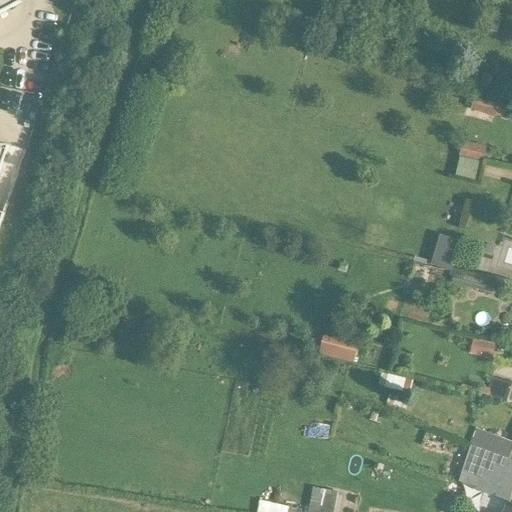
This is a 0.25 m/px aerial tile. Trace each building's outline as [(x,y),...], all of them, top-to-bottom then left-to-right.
[(476,95),(471,110),(495,117),(500,102),(476,95)] [(465,142),(462,155),(484,159),(487,146),(465,142)] [(0,224),(3,214),(0,213),(0,172),(8,147),(0,145),(0,224)] [(439,238),(430,267),(449,272),(458,244),(439,238)] [(496,283),(465,276),(456,273),(453,284),(494,294),(496,283)] [(329,326),(324,344),(354,352),(359,334),(329,326)] [(473,341),(470,355),(492,360),(496,345),(473,341)] [(414,381),(389,375),(386,389),(411,395),(414,381)] [(511,384),(500,381),(495,399),(511,403),(511,384)] [(406,411),(409,401),(390,396),(387,406),(406,411)] [(471,443),(491,451),(511,460),(511,456),(511,443),(496,437),(468,426),(463,441),(471,443)] [(473,490),(488,496),(498,500),(511,460),(491,451),(471,443),(463,467),(478,473),(473,490)] [(313,489),(308,511),(334,511),(338,494),(313,489)] [(511,511),(511,505),(498,500),(488,496),(481,511),(511,511)]
